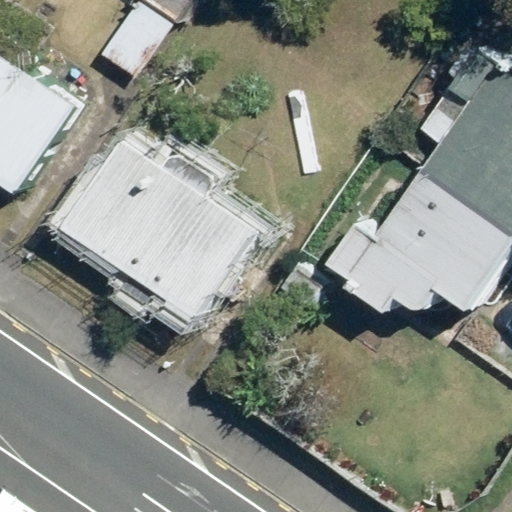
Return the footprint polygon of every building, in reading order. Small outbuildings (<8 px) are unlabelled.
[(145,0),(111,51),(147,75),(184,21),(151,0),(145,0)] [(167,0),(190,16),(200,0),(167,0)] [(0,166),(30,187),(91,99),(0,37),(0,166)] [(458,283),(485,301),(511,262),(511,54),(494,42),(467,81),(486,94),(472,114),(450,100),(433,125),(455,139),(392,229),(373,216),(346,256),(368,271),(364,276),(405,305),(415,290),(431,302),(439,302),(446,300),(458,283)] [(81,218),(213,308),(271,222),(140,133),(81,218)]
